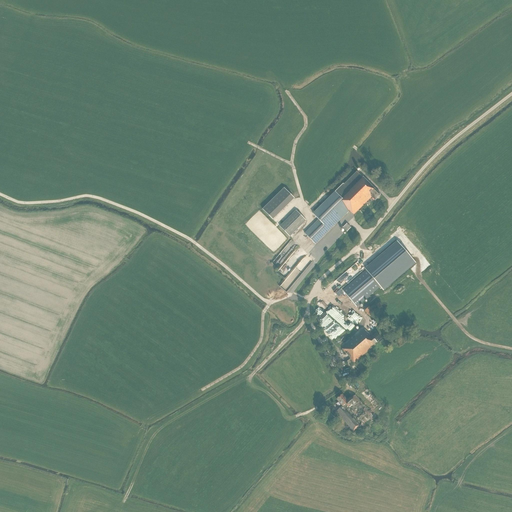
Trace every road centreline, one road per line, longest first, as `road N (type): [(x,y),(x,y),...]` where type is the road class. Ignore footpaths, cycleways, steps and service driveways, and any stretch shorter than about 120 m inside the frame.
road 1 (unclassified): [(347,383),(310,322),(311,292),(439,151),(511,93)]
road 2 (track): [(287,295),(268,302),(188,238),(98,197),(23,203),(0,194)]
